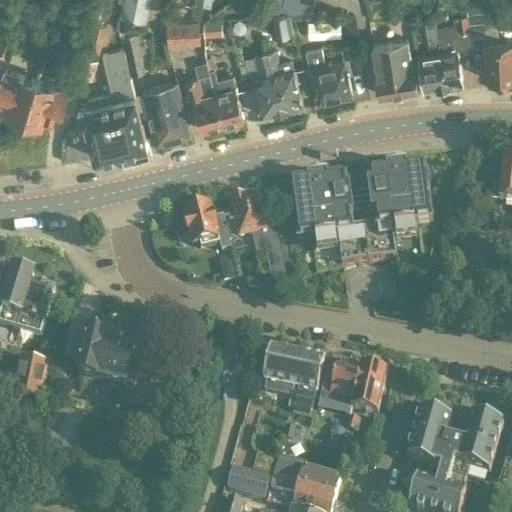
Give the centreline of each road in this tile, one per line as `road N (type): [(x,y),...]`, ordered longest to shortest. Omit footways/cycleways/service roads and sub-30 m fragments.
road 1 (primary): [(116,194),(349,136),(448,120),(511,120)]
road 2 (residential): [(416,347),(150,287),(131,268),(116,194)]
road 3 (residential): [(416,347),(364,511)]
